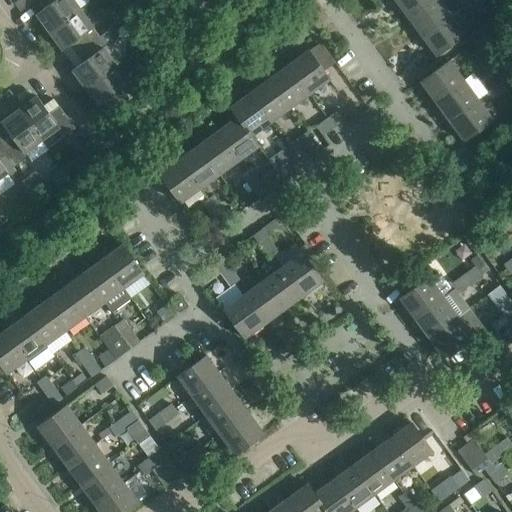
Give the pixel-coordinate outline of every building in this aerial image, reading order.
[(49,32),(80,9),(73,0),(40,0),(37,3),(42,9),(36,14),(49,32)] [(395,0),(407,16),(428,0),(395,0)] [(421,35),(450,14),(439,0),(428,0),(407,16),(421,35)] [(463,12),(474,3),(471,0),(459,0),(456,2),(463,12)] [(118,23),(127,16),(119,6),(110,12),(118,23)] [(75,54),(100,36),(80,9),(49,32),(62,50),(69,45),(75,54)] [(138,26),(142,33),(149,27),(138,11),(126,20),(133,30),(138,26)] [(421,35),(436,55),(464,34),(450,14),(421,35)] [(508,46),(494,27),(483,36),(496,54),(508,46)] [(100,36),(75,54),(82,63),(72,70),(85,88),(116,66),(119,63),(100,36)] [(335,62),(320,42),(309,51),(308,50),(289,64),(309,93),(329,79),(323,71),(335,62)] [(141,50),(158,74),(167,67),(149,43),(141,50)] [(188,56),(182,51),(169,57),(178,67),(191,58),(188,56)] [(435,101),(463,80),(449,60),(420,81),(435,101)] [(289,64),(269,79),(290,107),(309,93),(289,64)] [(116,66),(85,88),(98,106),(105,101),(112,111),(141,90),(129,74),(124,77),(116,66)] [(504,88),(511,81),(511,75),(508,70),(497,78),(504,88)] [(290,107),(269,79),(249,93),(270,121),(290,107)] [(449,121),(478,100),(463,80),(435,101),(449,121)] [(230,107),(237,117),(258,146),(259,145),(252,135),(270,121),(249,93),(230,107)] [(44,106),(36,96),(19,109),(42,139),(48,147),(75,128),(54,99),(44,106)] [(463,140),(492,119),(478,100),(449,121),(463,140)] [(1,122),(13,139),(3,147),(16,165),(27,157),(23,153),(42,139),(19,109),(10,115),(9,113),(7,113),(1,118),(0,119),(2,121),(1,122)] [(334,127),(345,119),(338,109),(327,117),(334,127)] [(258,146),(237,117),(218,131),(238,159),(258,146)] [(334,127),(327,117),(316,126),(322,135),(334,127)] [(219,174),(238,159),(218,131),(198,145),(219,174)] [(84,141),(78,132),(67,140),(73,149),(84,141)] [(295,155),(306,147),(300,138),(288,146),(295,155)] [(219,174),(198,145),(178,159),(199,188),(219,174)] [(295,155),(288,146),(277,154),(284,164),(295,155)] [(0,177),(7,173),(9,175),(15,171),(3,154),(0,156),(0,177)] [(180,202),(199,188),(178,159),(159,173),(180,202)] [(242,174),(250,186),(260,179),(251,167),(242,174)] [(37,169),(27,177),(34,185),(44,178),(37,169)] [(34,185),(27,177),(15,185),(22,194),(34,185)] [(258,197),(268,190),(260,179),(250,186),(258,197)] [(211,214),(221,207),(213,195),(203,202),(211,214)] [(221,207),(211,214),(220,225),(229,218),(221,207)] [(262,229),(252,236),(261,247),(270,240),(262,229)] [(269,258),(274,255),(278,251),(270,240),(261,247),(269,258)] [(124,287),(143,273),(122,244),(103,259),(124,287)] [(323,280),(302,252),(282,266),(303,295),(323,280)] [(477,254),(470,259),(475,266),(478,271),(485,265),(477,254)] [(223,257),(213,264),(222,275),(231,268),(223,257)] [(511,271),(511,257),(502,265),(509,274),(511,271)] [(131,297),(124,287),(103,259),(83,273),(104,302),(111,311),(131,297)] [(283,309),(303,295),(282,266),(263,280),(283,309)] [(475,266),(463,274),(470,284),(482,276),(478,271),(475,266)] [(230,287),(235,283),(239,280),(231,268),(222,275),(230,287)] [(104,302),(83,273),(63,287),(84,316),(104,302)] [(452,282),(455,287),(459,292),(470,284),(463,274),(452,282)] [(428,277),(423,280),(400,298),(414,317),(442,296),(428,277)] [(263,280),(243,295),(264,323),(283,309),(263,280)] [(487,295),(492,301),(504,292),(499,285),(487,295)] [(84,316),(63,287),(44,301),(65,330),(84,316)] [(454,288),(442,296),(414,317),(428,337),(468,308),(454,288)] [(223,309),(244,338),(264,323),(243,295),(223,309)] [(189,306),(182,296),(172,303),(179,313),(189,306)] [(65,330),(44,301),(24,316),(45,344),(65,330)] [(489,309),(495,318),(507,310),(500,301),(489,309)] [(157,311),(165,323),(174,316),(166,305),(157,311)] [(468,308),(428,337),(443,357),(472,336),(466,329),(478,320),(468,308)] [(45,344),(24,316),(5,330),(26,359),(45,344)] [(114,326),(122,337),(132,330),(123,319),(114,326)] [(100,336),(108,347),(116,358),(130,347),(122,337),(114,326),(100,336)] [(5,330),(0,333),(0,364),(6,373),(26,359),(5,330)] [(130,348),(135,344),(140,341),(132,330),(122,337),(130,347),(130,348)] [(75,354),(83,365),(93,358),(85,347),(75,354)] [(104,366),(116,358),(108,347),(96,355),(104,366)] [(220,375),(206,355),(177,376),(191,395),(220,375)] [(93,358),(83,365),(92,376),(101,370),(93,358)] [(45,393),(54,387),(46,375),(36,382),(45,393)] [(191,395),(206,415),(234,394),(220,375),(191,395)] [(113,385),(106,376),(94,384),(101,394),(113,385)] [(78,388),(71,379),(66,383),(73,392),(78,388)] [(45,393),(53,405),(62,398),(54,387),(45,393)] [(206,415),(220,435),(249,414),(234,394),(206,415)] [(160,412),(167,421),(178,413),(171,404),(160,412)] [(66,405),(38,426),(52,445),(81,425),(66,405)] [(127,428),(138,420),(131,410),(120,419),(127,428)] [(167,421),(160,412),(148,420),(155,430),(167,421)] [(220,435),(234,454),(263,434),(249,414),(220,435)] [(109,427),(112,431),(116,436),(127,428),(120,419),(109,427)] [(392,436),(412,465),(432,451),(411,422),(392,436)] [(66,465),(95,444),(81,425),(52,445),(66,465)] [(372,451),(393,479),(412,465),(392,436),(372,451)] [(495,446),(502,455),(511,447),(511,444),(507,437),(495,446)] [(473,439),(457,451),(471,470),(487,459),(491,463),(502,455),(495,446),(484,454),(473,439)] [(200,443),(188,451),(195,460),(206,452),(200,443)] [(81,485),(109,464),(95,444),(66,465),(81,485)] [(167,458),(163,454),(160,449),(148,457),(155,467),(167,458)] [(177,459),(180,464),(184,468),(195,460),(188,451),(177,459)] [(352,465),(373,493),(393,479),(372,451),(352,465)] [(144,475),(155,467),(148,457),(137,466),(144,475)] [(95,504),(124,483),(109,464),(81,485),(95,504)] [(333,479),(354,508),(373,493),(352,465),(333,479)] [(449,494),(459,487),(450,476),(441,483),(449,494)] [(314,493),(327,511),(347,511),(354,508),(333,479),(314,493)] [(483,479),(474,486),(482,498),(491,491),(483,479)] [(100,511),(125,511),(138,503),(124,483),(95,504),(100,511)] [(327,511),(314,493),(307,483),(287,498),(297,511),(327,511)] [(407,508),(416,501),(408,490),(398,497),(407,508)] [(267,511),(297,511),(287,498),(267,511)] [(409,511),(423,511),(416,501),(407,508),(409,511)]
